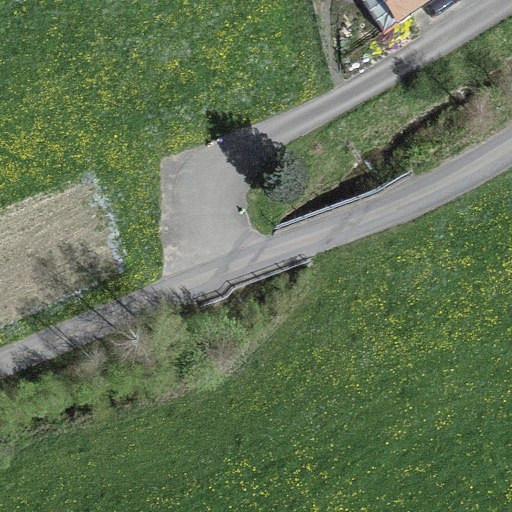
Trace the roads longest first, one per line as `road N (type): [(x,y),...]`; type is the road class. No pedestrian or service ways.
road 1 (residential): [(511,148),(362,221),(0,363)]
road 2 (track): [(197,283),(205,219),(232,166),(507,0)]
